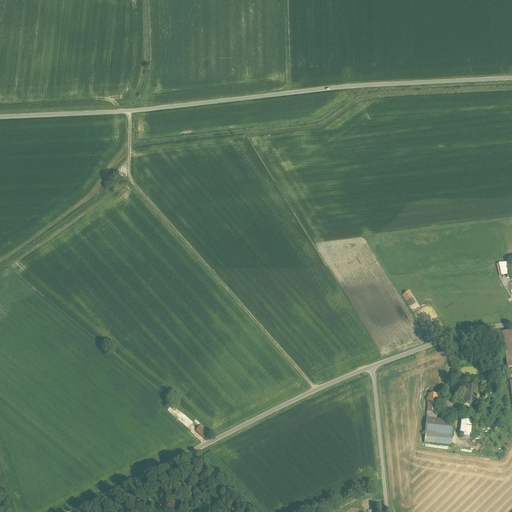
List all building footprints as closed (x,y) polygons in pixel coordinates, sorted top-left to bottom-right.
[(497,276),(505,275),(504,263),(496,263),(497,276)] [(401,294),(407,307),(414,304),(408,291),(401,294)] [(511,331),(503,333),(508,368),(511,367),(511,331)] [(477,387),(466,386),(464,403),(475,404),(477,387)] [(438,395),(429,395),(427,413),(436,413),(438,395)] [(480,406),(473,406),(472,416),(479,417),(480,406)] [(436,413),(427,413),(425,434),(452,437),(453,422),(436,421),(436,413)] [(472,419),(462,418),(460,433),(470,434),(472,419)] [(198,428),(194,432),(204,440),(207,436),(198,428)] [(452,437),(425,434),(424,443),(451,445),(452,437)]
